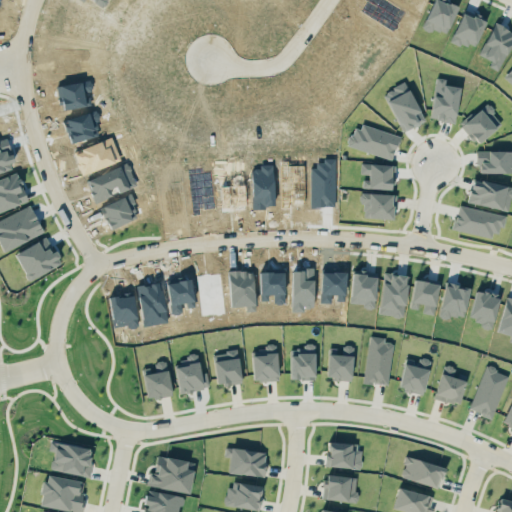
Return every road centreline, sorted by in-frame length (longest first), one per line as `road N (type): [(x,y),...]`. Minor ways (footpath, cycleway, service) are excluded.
road 1 (residential): [(58,340),(67,382),(81,402),(128,428),(331,410),(443,432),(511,462)]
road 2 (residential): [(58,340),(68,298),(86,275),(110,260),(178,246),(328,237),(511,266)]
road 3 (residential): [(32,0),(22,48),(32,125),(58,197),(98,266)]
road 4 (residential): [(329,0),(278,64),(210,58)]
